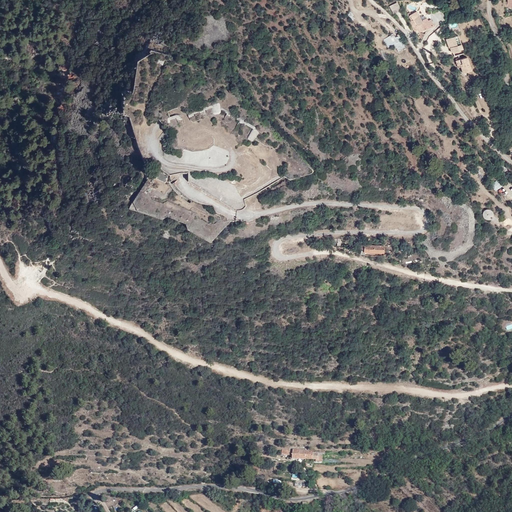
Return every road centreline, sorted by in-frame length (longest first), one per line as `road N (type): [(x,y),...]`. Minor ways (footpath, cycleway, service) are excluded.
road 1 (track): [(511,386),(444,395),(284,383),(218,368),(72,301),(13,286),(0,265)]
road 2 (unclassified): [(97,511),(93,495),(112,489),(203,485),(291,499),(336,492),(511,414)]
road 3 (unclassified): [(511,161),(468,121),(407,36)]
road 4 (unclassified): [(489,0),(511,118)]
